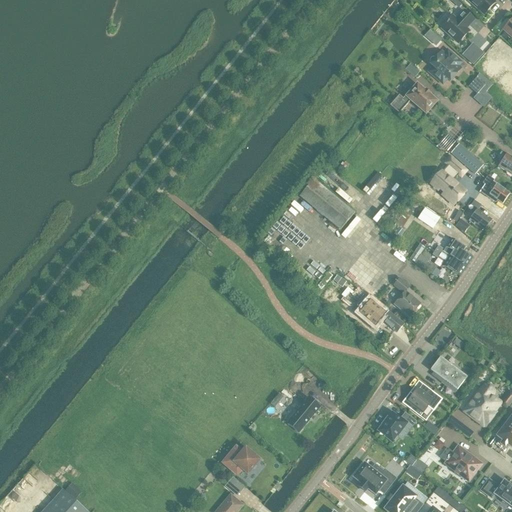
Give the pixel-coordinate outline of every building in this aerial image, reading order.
[(467,0),(484,15),(495,3),(491,0),(467,0)] [(469,32),(466,29),(474,20),(464,11),(456,20),(452,17),(441,29),(458,44),(469,32)] [(511,19),(503,30),(511,37),(511,19)] [(470,57),(465,52),(462,55),(474,65),(485,53),(479,48),(470,57)] [(458,67),(461,63),(447,50),(444,54),(441,52),(435,58),(433,58),(431,58),(430,60),(429,62),(430,64),(430,65),(432,66),(427,72),(442,85),(447,79),(450,82),(461,69),(458,67)] [(508,67),(494,83),(511,97),(511,70),(508,67)] [(476,78),(468,87),(477,95),(485,86),(476,78)] [(436,102),(429,95),(429,94),(425,91),(425,92),(417,85),(406,97),(405,96),(403,99),(399,95),(390,106),(399,114),(410,101),(426,114),(436,102)] [(459,145),(451,154),(475,175),(483,166),(459,145)] [(511,158),(506,154),(498,167),(511,176),(511,175),(511,158)] [(453,160),(432,184),(443,193),(442,195),(453,205),(465,192),(453,181),(458,175),(461,177),(466,171),(453,160)] [(509,194),(493,182),(494,180),(488,176),(482,184),(484,185),(474,201),(484,207),(490,199),(495,202),(496,201),(502,204),(509,194)] [(354,213),(314,180),(299,197),(340,230),(354,213)] [(414,218),(422,208),(411,201),(404,211),(414,218)] [(477,210),(469,222),(474,225),(475,223),(484,230),(485,230),(486,228),(488,225),(491,221),(491,220),(488,218),(477,210)] [(463,252),(465,248),(452,239),(443,252),(466,267),(472,258),(463,252)] [(460,277),(466,267),(443,252),(441,251),(442,249),(438,246),(432,255),(445,263),(443,266),(460,277)] [(420,304),(405,292),(410,287),(400,279),(393,286),(403,294),(394,305),(409,318),(420,304)] [(404,325),(388,312),(381,321),(397,333),(404,325)] [(440,358),(430,371),(433,373),(430,376),(441,383),(443,380),(457,390),(466,378),(442,360),(440,358)] [(481,388),(464,412),(473,419),(474,418),(486,427),(496,414),(494,412),(501,403),(491,396),(492,394),(492,393),(492,391),(491,389),(489,387),(487,386),(485,387),(483,388),(482,389),(481,388)] [(410,393),(402,403),(411,410),(414,407),(423,414),(427,407),(433,412),(442,400),(432,392),(428,396),(417,388),(412,394),(410,393)] [(302,429),(320,407),(309,398),(287,424),(298,433),(302,429)] [(383,425),(378,431),(378,432),(385,437),(393,443),(398,436),(401,431),(406,424),(400,419),(392,413),(387,419),(382,425),(383,425)] [(413,419),(405,413),(401,418),(409,424),(413,419)] [(511,416),(496,437),(511,448),(511,416)] [(242,452),(236,447),(222,464),(237,476),(242,470),(248,475),(260,460),(245,448),(242,452)] [(482,465),(465,452),(464,453),(457,447),(453,453),(447,448),(439,458),(446,462),(445,463),(452,469),(452,470),(455,472),(454,473),(459,478),(461,476),(464,479),(468,473),(473,477),(482,465)] [(391,485),(386,481),(379,476),(383,471),(375,465),(371,469),(364,464),(353,478),(361,484),(358,487),(365,493),(367,490),(375,496),(379,491),(384,494),(385,492),(391,485)] [(233,478),(228,483),(233,486),(237,481),(233,478)] [(499,487),(489,480),(480,491),(491,499),(494,495),(511,508),(511,486),(504,481),(503,482),(499,487)] [(229,491),(233,486),(228,483),(225,487),(229,491)] [(404,511),(417,511),(424,505),(402,488),(386,509),(388,511),(403,511),(404,511)] [(87,511),(78,504),(72,498),(63,490),(42,511),(87,511)] [(217,511),(237,511),(243,506),(230,495),(217,511)]
